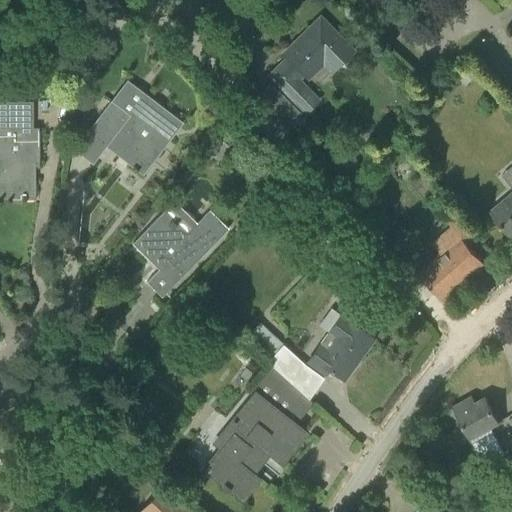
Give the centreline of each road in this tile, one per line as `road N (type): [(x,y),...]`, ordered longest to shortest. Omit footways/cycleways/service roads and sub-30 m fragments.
road 1 (unclassified): [(463,336),(197,55)]
road 2 (residential): [(47,448),(101,362),(106,333),(81,307),(61,307),(32,324),(0,368)]
road 3 (tertiary): [(341,511),(463,336)]
